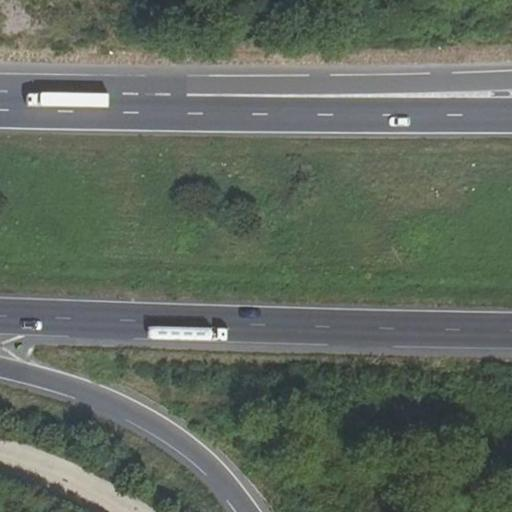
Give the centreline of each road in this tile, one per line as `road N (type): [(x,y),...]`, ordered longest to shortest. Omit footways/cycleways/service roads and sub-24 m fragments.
road 1 (trunk): [(0,316),(511,331)]
road 2 (trunk): [(511,77),(340,77),(185,105)]
road 3 (trunk): [(511,112),(185,105)]
road 4 (trunk): [(0,365),(150,421),(189,447),(247,511)]
road 5 (trunk): [(185,105),(0,100)]
